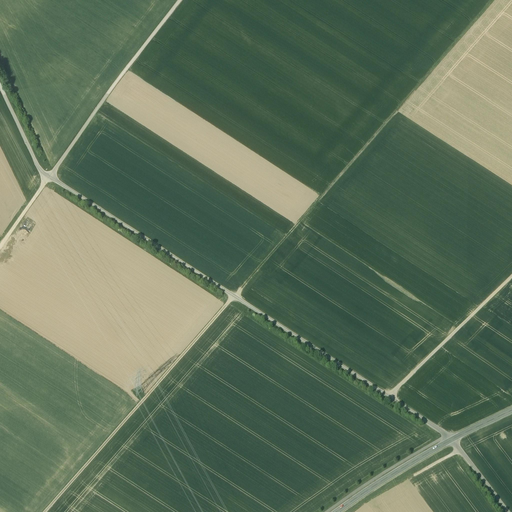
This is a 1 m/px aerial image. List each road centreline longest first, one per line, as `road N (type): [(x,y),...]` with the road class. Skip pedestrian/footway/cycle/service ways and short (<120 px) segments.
road 1 (track): [(50,176),(443,432),(507,511)]
road 2 (track): [(499,0),(236,299)]
road 3 (track): [(46,511),(236,299)]
road 4 (track): [(50,176),(179,0)]
road 5 (secondary): [(511,411),(424,454),(336,511)]
road 6 (track): [(511,276),(388,396)]
